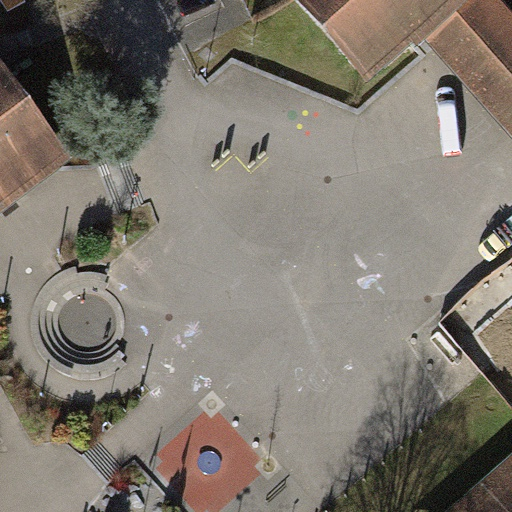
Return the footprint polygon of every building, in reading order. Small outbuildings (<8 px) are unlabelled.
[(426,35),(465,0),(280,0),(363,92),(426,35)] [(511,19),(495,0),(465,0),(426,35),(511,131),(511,19)] [(2,57),(0,58),(0,197),(69,146),(2,57)] [(125,260),(26,268),(36,392),(135,385),(125,260)] [(511,511),(511,480),(475,511),(511,511)]
